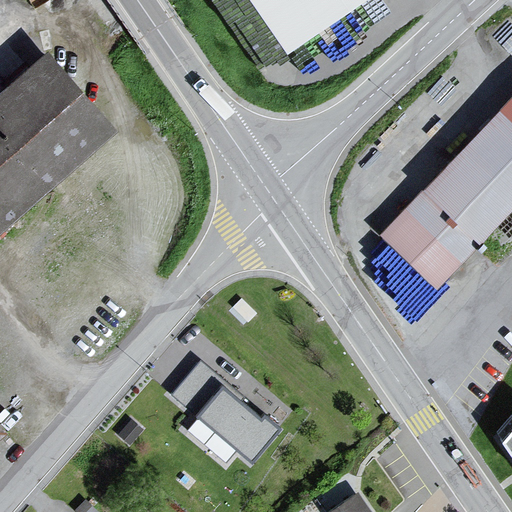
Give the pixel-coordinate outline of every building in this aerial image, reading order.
[(256,0),(285,42),(345,0),(256,0)] [(0,221),(107,129),(34,45),(0,74),(0,221)] [(511,194),(511,90),(381,227),(433,277),(511,194)] [(279,419),(200,356),(172,391),(250,454),(279,419)] [(511,415),(498,433),(511,454),(511,415)] [(0,441),(11,432),(0,419),(0,441)] [(367,511),(357,496),(333,511),(367,511)]
